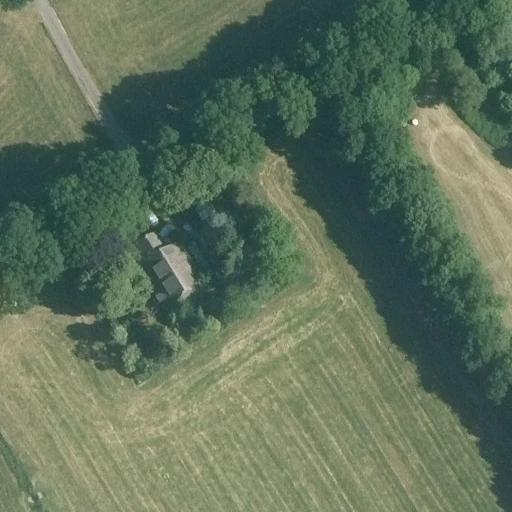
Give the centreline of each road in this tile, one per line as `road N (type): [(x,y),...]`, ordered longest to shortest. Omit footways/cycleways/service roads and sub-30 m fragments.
road 1 (unclassified): [(144,182),(444,0)]
road 2 (unclassified): [(39,0),(144,182)]
road 3 (unclassified): [(0,271),(144,182)]
